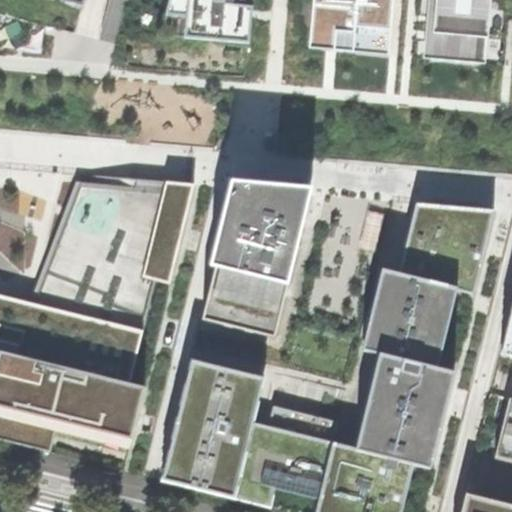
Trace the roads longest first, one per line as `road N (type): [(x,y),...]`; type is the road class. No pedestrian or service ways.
road 1 (residential): [(126,511),(211,160),(258,164)]
road 2 (residential): [(511,183),(432,511)]
road 3 (residential): [(258,164),(511,183)]
road 4 (residential): [(273,0),(258,164)]
